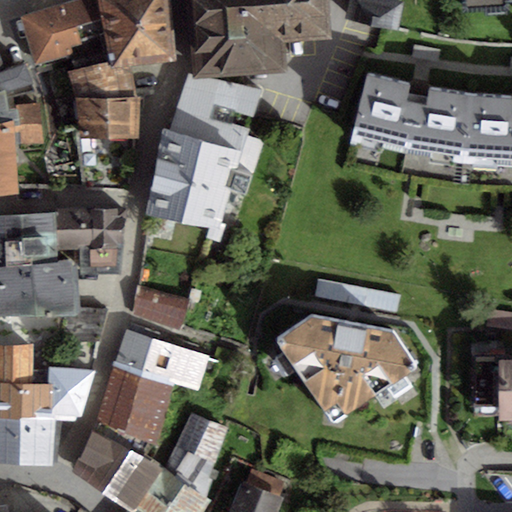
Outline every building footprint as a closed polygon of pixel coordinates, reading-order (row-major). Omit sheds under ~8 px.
[(78,0),(68,0),(20,16),(35,60),(92,41),(78,0)] [(98,0),(109,61),(110,68),(132,65),(177,60),(176,44),(172,44),(168,0),(98,0)] [(186,0),(193,74),(193,78),(210,77),(287,71),(284,38),(331,35),(328,0),(186,0)] [(352,0),(349,20),(395,28),(399,6),(387,3),(387,0),(352,0)] [(511,0),(464,0),(465,9),(511,6),(511,0)] [(75,98),(137,97),(132,65),(110,68),(109,61),(69,71),(75,98)] [(5,69),(0,70),(0,90),(5,89),(7,95),(34,84),(24,62),(5,69)] [(188,73),(170,129),(236,150),(242,152),(261,90),(210,77),(193,78),(193,74),(188,73)] [(410,85),(368,75),(352,141),(408,153),(466,161),(511,163),(511,97),(429,89),(428,98),(408,94),(410,85)] [(0,90),(0,194),(19,192),(16,143),(15,121),(10,106),(7,95),(5,89),(0,90)] [(137,97),(75,98),(81,138),(139,138),(140,97),(137,97)] [(41,104),(10,106),(15,121),(16,143),(43,143),(41,104)] [(236,150),(170,129),(163,128),(160,147),(155,173),(149,203),(147,213),(151,214),(216,230),(236,150)] [(126,209),(52,215),(53,257),(75,256),(75,275),(122,272),(126,209)] [(48,215),(0,217),(0,257),(50,255),(48,215)] [(70,262),(0,265),(0,319),(72,316),(70,262)] [(398,318),(402,301),(322,282),(316,310),(295,305),(292,317),(324,324),(329,302),(398,318)] [(187,299),(138,286),(130,315),(178,328),(187,299)] [(301,322),(258,347),(325,428),(398,371),(377,338),(301,322)] [(203,361),(118,335),(108,369),(193,395),(203,361)] [(29,346),(0,346),(0,381),(29,381),(29,346)] [(500,358),(477,358),(477,407),(500,407),(500,419),(511,419),(511,362),(500,363),(500,358)] [(96,373),(48,373),(47,387),(46,422),(85,421),(96,373)] [(164,391),(105,374),(89,427),(149,444),(164,391)] [(47,387),(0,385),(0,420),(46,422),(47,387)] [(225,433),(190,419),(177,455),(212,468),(225,433)] [(46,422),(0,420),(0,463),(53,466),(55,423),(46,422)] [(150,469),(89,436),(69,473),(129,506),(150,469)] [(197,511),(201,505),(150,474),(127,511),(197,511)] [(274,511),(278,503),(239,488),(229,511),(274,511)]
